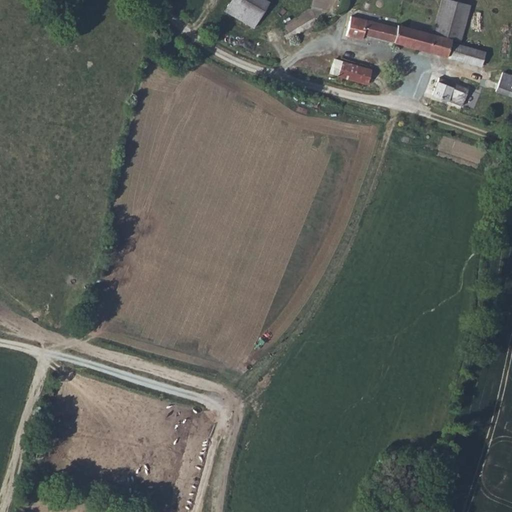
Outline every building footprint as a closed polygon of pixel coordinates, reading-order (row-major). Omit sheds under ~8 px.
[(265,1),(264,0),(232,0),(226,12),(250,27),(265,1)] [(441,0),(432,34),(451,40),(459,42),(469,6),(448,0),(441,0)] [(363,35),(393,43),(397,28),(350,16),(346,36),(362,40),(363,35)] [(397,28),(393,43),(480,66),(485,52),(450,43),(451,40),(432,34),(397,25),(397,28)] [(338,75),(338,76),(367,84),(371,70),(334,60),(330,73),(338,75)] [(511,75),(502,72),(495,91),(511,97),(511,75)] [(461,106),(468,89),(439,78),(432,95),(447,101),(461,106)]
